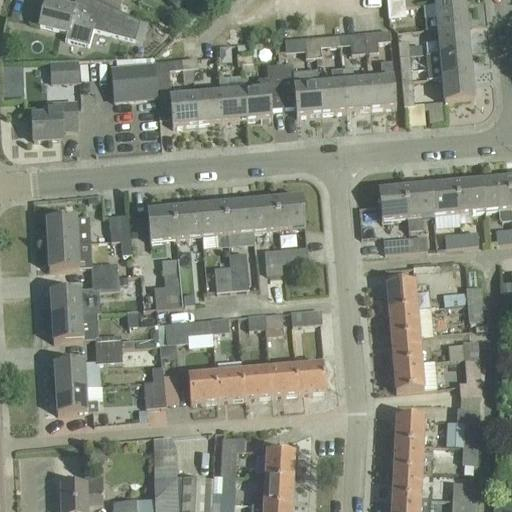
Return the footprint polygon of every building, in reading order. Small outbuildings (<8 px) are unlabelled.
[(104,0),(122,8),(125,0),(104,0)] [(186,0),(165,0),(178,13),(189,2),(186,0)] [(434,0),(435,8),(465,6),(464,0),(434,0)] [(405,11),(404,1),(387,2),(387,12),(405,11)] [(75,12),(65,9),(46,5),(40,29),(68,37),(71,26),(86,30),(89,18),(74,14),(75,12)] [(140,24),(100,6),(93,34),(135,45),(140,24)] [(426,34),(467,30),(465,6),(435,8),(437,23),(425,24),(426,34)] [(405,11),(387,12),(388,23),(406,22),(405,11)] [(440,57),(470,55),(467,30),(426,34),(438,33),(440,57)] [(391,46),(390,36),(364,38),(366,59),(379,57),(378,48),(391,46)] [(350,40),(352,60),(366,59),(364,38),(350,40)] [(319,42),(320,53),(341,51),(340,41),(319,42)] [(319,42),(304,44),(306,64),(321,62),(320,53),(319,42)] [(409,46),(399,46),(400,61),(410,60),(409,49),(409,46)] [(428,84),(442,83),(442,82),(472,80),(470,55),(440,57),(440,58),(427,59),(428,84)] [(253,68),(253,58),(237,59),(238,70),(253,68)] [(410,60),(400,61),(402,86),(412,85),(410,60)] [(197,63),(182,64),(183,75),(193,74),(198,73),(197,63)] [(154,67),(154,69),(157,98),(159,97),(159,95),(171,94),(169,76),(182,75),(183,75),(182,64),(154,67)] [(382,82),(393,81),(392,66),(381,67),(382,82)] [(53,68),(54,88),(80,87),(79,67),(53,68)] [(157,105),(154,69),(112,73),(114,108),(157,105)] [(293,69),(280,70),(284,113),(295,112),(296,121),(321,119),(318,82),(308,83),(307,76),(293,77),(293,69)] [(259,93),(244,95),(247,125),(272,123),(272,114),(284,113),(280,70),(267,71),(268,83),(258,83),(259,93)] [(22,72),(2,72),(3,102),(23,101),(22,72)] [(371,114),(368,83),(354,85),(353,73),(342,74),(346,116),(371,114)] [(183,75),(182,75),(184,88),(194,87),(193,74),(183,75)] [(332,81),(318,82),(321,119),(346,116),(342,74),(331,75),(332,81)] [(442,82),(442,83),(444,108),(474,105),(472,80),(442,82)] [(368,83),(371,114),(396,112),(393,81),(382,82),(368,83)] [(412,85),(402,86),(404,111),(414,110),(412,85)] [(247,125),(244,95),(219,97),(222,127),(247,125)] [(219,97),(195,99),(198,130),(222,127),(219,97)] [(198,130),(195,99),(169,101),(172,132),(198,130)] [(77,134),(76,108),(47,110),(48,119),(32,120),(33,145),(63,144),(62,134),(77,134)] [(482,185),(485,217),(499,215),(500,224),(502,227),(511,226),(508,183),(482,185)] [(456,188),(459,219),(485,217),(482,185),(456,188)] [(460,228),(459,219),(456,188),(431,190),(433,221),(449,220),(449,229),(460,228)] [(405,192),(408,224),(409,237),(422,235),(421,222),(433,221),(431,190),(405,192)] [(381,226),(408,224),(405,192),(379,195),(381,226)] [(303,202),(277,204),(280,235),(305,233),(303,202)] [(277,204),(251,206),(254,237),(280,235),(277,204)] [(251,206),(225,209),(228,240),(254,237),(251,206)] [(225,209),(199,211),(202,242),(228,240),(225,209)] [(176,244),(202,242),(199,211),(174,213),(176,244)] [(150,247),(176,244),(174,213),(147,216),(150,247)] [(121,247),(130,246),(128,220),(109,221),(111,248),(121,247)] [(48,250),(91,248),(89,222),(46,225),(48,250)] [(497,250),(511,248),(511,234),(496,235),(497,250)] [(477,237),(461,239),(462,253),(478,251),(477,237)] [(462,253),(461,239),(444,240),(445,254),(462,253)] [(426,242),(410,243),(411,256),(427,255),(426,242)] [(411,256),(410,243),(383,246),(384,258),(411,256)] [(132,260),(130,246),(121,247),(122,261),(132,260)] [(92,270),(91,248),(48,250),(49,275),(91,273),(92,273),(92,270)] [(307,253),(280,255),(281,268),(308,265),(307,253)] [(281,268),(280,255),(264,256),(265,269),(281,268)] [(245,258),(229,260),(232,296),(248,294),(245,258)] [(232,296),(229,260),(213,261),(216,297),(232,296)] [(184,312),(180,264),(162,266),(165,292),(155,293),(156,314),(184,312)] [(133,281),(142,280),(140,268),(132,269),(133,281)] [(92,284),(117,282),(117,269),(92,270),(92,273),(91,273),(92,284)] [(467,307),(483,305),(479,271),(457,273),(458,287),(465,286),(466,297),(467,307)] [(128,281),(117,282),(118,290),(128,290),(128,281)] [(117,282),(92,284),(92,294),(92,297),(99,297),(118,296),(118,290),(117,282)] [(389,316),(417,314),(415,287),(387,289),(389,316)] [(92,294),(50,296),(52,322),(82,320),(100,319),(99,297),(92,297),(92,294)] [(466,297),(443,299),(444,311),(467,309),(467,307),(466,297)] [(194,300),(184,301),(184,311),(194,310),(194,300)] [(484,326),(483,305),(467,307),(467,309),(469,327),(484,326)] [(389,316),(391,343),(419,341),(417,314),(389,316)] [(291,318),(292,331),(322,329),(321,315),(291,318)] [(137,316),(127,317),(128,332),(138,331),(137,316)] [(291,318),(264,320),(266,342),(284,340),(283,334),(293,333),(292,331),(291,318)] [(83,346),(82,320),(52,322),(53,347),(83,346)] [(265,334),(264,320),(237,322),(240,348),(250,347),(248,336),(265,334)] [(229,323),(208,325),(209,339),(230,337),(229,323)] [(189,341),(209,339),(208,325),(159,329),(160,352),(190,349),(189,341)] [(95,342),(96,355),(121,354),(121,346),(121,341),(95,342)] [(391,343),(394,370),(421,368),(419,341),(391,343)] [(133,345),(121,346),(121,354),(133,353),(133,345)] [(449,366),(464,364),(479,363),(478,346),(463,347),(463,350),(448,351),(449,366)] [(121,354),(96,355),(96,369),(122,367),(121,354)] [(479,363),(464,364),(466,389),(459,389),(460,402),(482,401),(479,363)] [(56,394),(86,392),(84,367),(54,368),(56,394)] [(436,394),(434,367),(421,368),(394,370),(396,398),(436,394)] [(296,371),(298,399),(326,397),(323,369),(296,371)] [(298,399),(296,371),(269,374),(271,402),(298,399)] [(153,387),(163,386),(162,372),(152,373),(153,387)] [(271,402),(269,374),(242,376),(245,404),(271,402)] [(245,404),(242,376),(215,378),(218,406),(245,404)] [(218,406),(215,378),(188,381),(191,409),(218,406)] [(163,386),(153,387),(144,388),(146,414),(165,412),(163,386)] [(86,407),(86,392),(56,394),(57,419),(97,417),(97,406),(86,407)] [(147,414),(139,415),(139,426),(147,426),(147,414)] [(480,415),(457,414),(457,428),(479,429),(480,415)] [(396,422),(395,449),(423,450),(424,423),(396,422)] [(244,444),(224,443),(221,480),(235,482),(236,457),(244,458),(244,444)] [(423,450),(395,449),(394,476),(422,477),(423,450)] [(478,453),(463,452),(461,470),(477,471),(478,453)] [(95,453),(88,463),(98,470),(105,459),(95,453)] [(267,456),(265,483),(293,485),(295,457),(267,456)] [(392,503),(420,504),(422,477),(394,476),(392,503)] [(235,482),(221,480),(220,498),(234,499),(235,482)] [(102,508),(102,482),(85,482),(85,489),(62,490),(62,511),(86,511),(86,509),(102,508)] [(211,511),(212,504),(214,484),(177,482),(154,483),(154,506),(113,507),(113,511),(211,511)] [(293,485),(265,483),(264,510),(292,511),(293,485)] [(453,488),(452,505),(475,506),(476,489),(453,488)] [(430,511),(431,504),(420,504),(392,503),(391,511),(430,511)]
